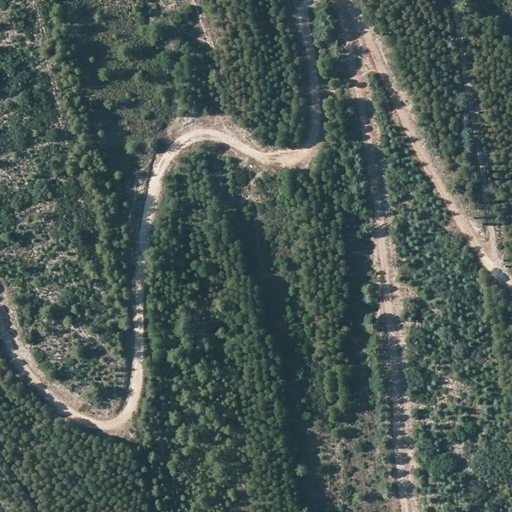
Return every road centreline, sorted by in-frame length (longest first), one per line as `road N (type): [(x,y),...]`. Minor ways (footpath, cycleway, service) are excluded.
road 1 (track): [(309,0),(301,15),(316,115),(303,153),(267,158),(222,134),(196,131),(171,148),(155,175),(137,275),(135,387),(122,418),(105,424),(74,416),(16,357),(0,319)]
road 2 (track): [(407,511),(376,163),(342,0)]
road 3 (track): [(511,285),(471,236),(423,153),(350,0)]
road 4 (track): [(496,272),(452,0)]
